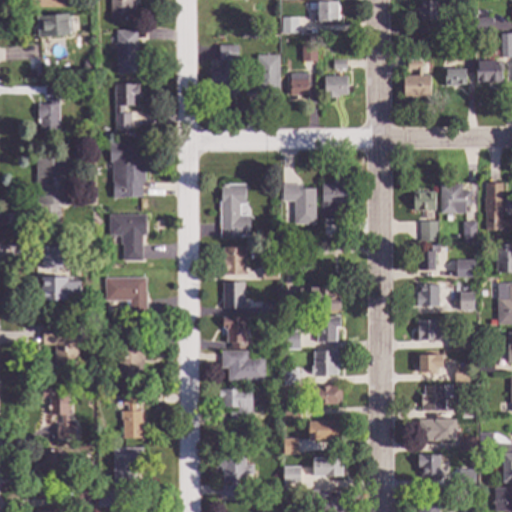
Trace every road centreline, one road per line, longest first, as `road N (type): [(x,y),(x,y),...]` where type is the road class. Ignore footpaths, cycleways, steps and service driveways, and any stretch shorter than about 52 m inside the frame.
road 1 (residential): [(380,511),(374,0)]
road 2 (residential): [(186,511),(183,0)]
road 3 (residential): [(511,140),(185,145)]
